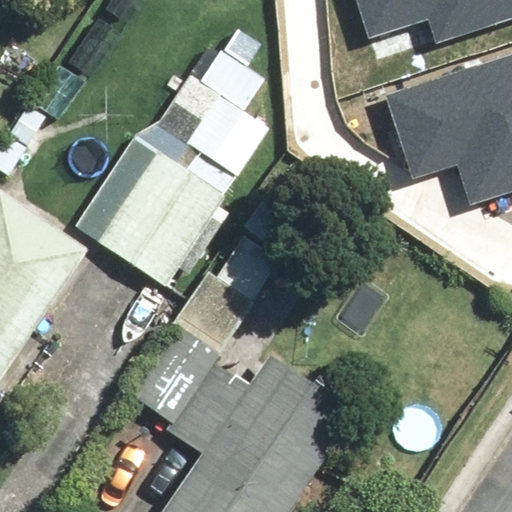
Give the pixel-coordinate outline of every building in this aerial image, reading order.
[(511,0),(352,0),(360,23),(430,2),(437,25),(511,1),(511,0)] [(268,47),(249,35),(234,58),(218,48),(166,129),(152,120),(83,226),(179,288),(283,127),(255,110),(274,81),(254,69),(268,47)] [(511,42),(381,83),(409,172),(456,158),(467,195),(511,180),(511,42)] [(0,364),(77,251),(0,198),(0,364)] [(188,454),(148,511),(274,511),(340,417),(254,359),(238,382),(209,362),(248,306),(202,275),(114,404),(188,454)]
